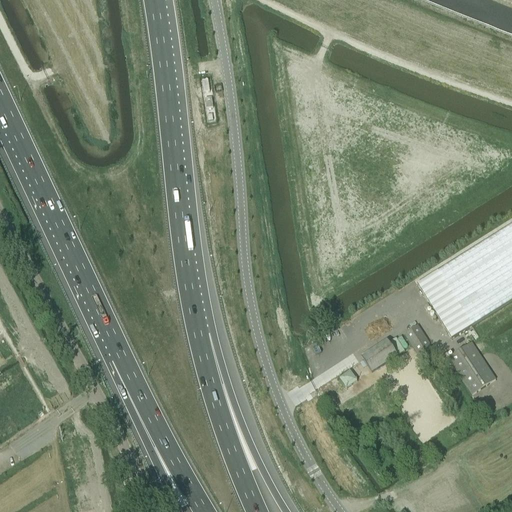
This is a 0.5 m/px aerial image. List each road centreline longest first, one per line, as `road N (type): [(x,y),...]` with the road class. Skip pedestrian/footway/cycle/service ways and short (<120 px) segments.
road 1 (tertiary): [(340,511),(291,430),(259,346),(213,0)]
road 2 (motorway): [(198,337),(154,0)]
road 3 (tertiary): [(144,511),(120,438),(0,218)]
road 4 (motorway): [(0,96),(120,357)]
road 5 (motorway): [(285,511),(198,337)]
road 6 (motorway): [(259,511),(198,337)]
road 7 (motorway): [(120,357),(204,511)]
road 8 (motorway): [(120,357),(177,511)]
